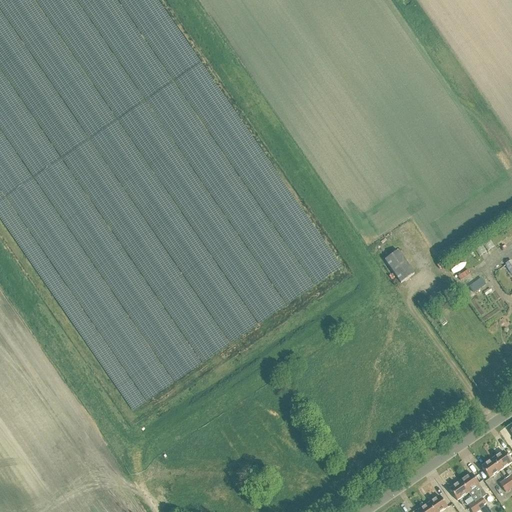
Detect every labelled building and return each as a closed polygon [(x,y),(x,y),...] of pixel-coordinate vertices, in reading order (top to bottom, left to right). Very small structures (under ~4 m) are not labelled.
[(398,252),(385,261),(401,285),(414,275),(398,252)] [(470,291),(481,284),(477,277),(466,283),(470,291)] [(436,320),(441,327),(447,324),(442,316),(436,320)] [(492,461),(500,472),(511,464),(503,453),(492,461)] [(481,468),(489,480),(500,472),(492,461),(481,468)] [(471,475),(460,483),(468,494),(473,502),(480,497),(482,500),(486,497),(479,487),(471,475)] [(511,488),(506,480),(500,485),(506,494),(511,489),(511,488)] [(460,483),(449,491),(457,502),(468,494),(460,483)] [(428,505),(433,511),(442,511),(447,509),(439,497),(428,505)] [(480,497),(473,502),(480,511),(486,506),(482,500),(480,497)] [(473,502),(466,507),(470,511),(477,511),(480,511),(473,502)]
